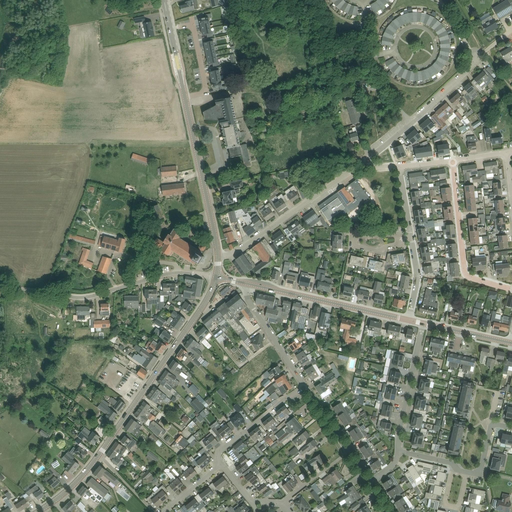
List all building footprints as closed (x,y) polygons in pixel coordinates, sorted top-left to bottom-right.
[(196,0),(195,0),(186,3),(186,4),(181,6),(182,8),(182,9),(181,9),(181,12),(182,12),(183,12),(198,9),(196,0)] [(340,10),(345,3),(344,2),(345,1),(343,0),(337,0),(334,3),(336,5),(337,7),(340,10)] [(376,1),(377,2),(382,9),(383,7),(383,8),(385,6),(388,2),(384,0),(378,0),(376,2),(376,1)] [(511,12),(511,0),(502,0),(501,1),(502,3),(493,8),(500,20),(511,12)] [(348,14),(351,6),(350,6),(350,5),(349,4),(348,4),(346,3),(346,2),(345,3),(340,10),(342,11),(344,12),(348,14)] [(382,9),(377,2),(375,3),(375,2),(373,3),(373,4),(371,5),(370,5),(374,13),(377,12),(378,11),(382,9)] [(357,17),(357,16),(358,7),(358,8),(356,8),(356,7),(355,6),(351,6),(352,5),(351,5),(351,6),(348,14),(351,15),(352,15),(357,16),(357,17)] [(414,22),(417,22),(417,21),(418,13),(418,12),(417,12),(417,9),(413,10),(413,13),(409,13),(410,21),(412,21),(412,22),(414,22)] [(407,23),(410,22),(410,23),(411,23),(410,21),(409,13),(408,13),(407,14),(404,15),(400,16),(404,24),(405,23),(406,24),(407,23)] [(420,22),(423,23),(424,22),(426,14),(424,14),(422,13),(418,13),(417,21),(419,21),(418,22),(420,22)] [(199,19),(200,25),(209,23),(208,17),(211,17),(210,14),(204,15),(205,18),(199,19)] [(430,25),(434,18),(435,17),(434,18),(433,17),(430,16),(426,14),(424,22),(425,23),(426,24),(429,25),(429,26),(430,25)] [(396,19),(393,21),(398,27),(400,27),(402,26),(404,24),(404,25),(405,25),(404,24),(400,16),(399,17),(396,19)] [(498,27),(497,26),(494,19),(493,20),(491,16),(481,22),(483,26),(487,33),(493,29),(493,30),(498,27)] [(140,22),(141,28),(144,28),(146,37),(146,38),(155,36),(155,35),(154,30),(153,27),(152,22),(146,23),(145,21),(146,21),(145,17),(135,19),(136,23),(140,22)] [(432,28),(434,30),(435,29),(441,24),(442,23),(441,23),(441,24),(440,22),(438,21),(434,18),(430,25),(431,26),(431,27),(432,28)] [(398,27),(393,21),(392,21),(393,22),(392,23),(391,23),(390,25),(387,28),(394,33),(395,31),(396,32),(397,31),(399,28),(399,29),(399,28),(398,27)] [(441,24),(435,29),(436,30),(435,31),(436,33),(436,32),(438,35),(438,36),(439,35),(446,31),(447,31),(446,31),(445,30),(445,29),(444,27),(441,24)] [(210,28),(201,30),(202,35),(206,35),(207,38),(213,36),(212,33),(211,33),(210,28)] [(394,33),(387,28),(386,28),(387,28),(386,30),(385,32),(383,36),(391,39),(392,37),(393,38),(393,36),(394,33),(395,34),(395,33),(394,33)] [(450,39),(449,39),(449,38),(448,35),(446,31),(439,35),(440,36),(439,37),(439,38),(441,41),(440,41),(440,42),(441,41),(449,40),(450,39)] [(391,42),(392,39),(391,39),(383,36),(383,37),(383,38),(382,41),(382,45),(381,45),(391,46),(390,45),(390,44),(391,44),(391,42)] [(205,48),(214,46),(213,41),(214,41),(213,38),(207,39),(208,42),(204,43),(205,48)] [(449,40),(441,41),(442,43),(441,43),(441,45),(441,48),(442,48),(450,48),(451,48),(450,48),(450,46),(450,44),(449,40)] [(507,63),(511,60),(511,49),(511,47),(501,53),(507,63)] [(450,48),(442,48),(442,50),(441,49),(440,51),(441,51),(440,54),(439,54),(441,55),(448,57),(449,57),(448,57),(449,55),(449,53),(450,48)] [(439,57),(437,60),(438,61),(445,65),(445,66),(445,65),(445,64),(446,64),(447,61),(448,57),(441,55),(440,56),(439,56),(438,57),(439,57)] [(218,62),(216,57),(207,59),(208,64),(212,64),(213,67),(219,65),(218,62)] [(385,63),(386,63),(387,64),(386,64),(388,66),(391,70),(396,64),(396,63),(395,61),(393,58),(394,58),(385,63)] [(445,65),(438,61),(437,62),(436,61),(435,63),(433,65),(432,65),(433,66),(439,72),(439,73),(439,72),(440,71),(442,69),(445,65)] [(394,73),(397,76),(402,69),(401,68),(401,67),(400,66),(397,64),(398,64),(398,63),(396,64),(391,70),(390,70),(391,70),(392,71),(394,73)] [(432,78),(432,77),(433,76),(435,75),(439,72),(433,66),(432,67),(432,66),(430,67),(428,69),(427,69),(428,70),(431,77),(432,78)] [(210,72),(211,77),(220,75),(219,70),(220,70),(219,67),(213,68),(214,71),(210,72)] [(491,75),(492,75),(494,78),(497,77),(494,73),(489,67),(486,70),(491,75)] [(402,69),(397,76),(398,76),(399,76),(399,77),(401,78),(401,77),(405,79),(408,72),(407,71),(407,70),(405,69),(402,68),(403,68),(402,68),(402,69)] [(414,81),(415,73),(413,73),(413,72),(411,71),(408,71),(409,70),(408,70),(408,72),(405,79),(405,80),(406,79),(407,80),(410,80),(414,81)] [(424,70),(421,71),(421,72),(423,80),(423,81),(423,80),(425,80),(427,79),(431,77),(428,70),(426,70),(424,70)] [(419,81),(423,80),(421,72),(420,72),(420,71),(418,72),(415,72),(415,71),(415,73),(414,81),(414,82),(414,81),(416,81),(419,81)] [(487,85),(491,81),(494,79),(489,74),(487,76),(483,72),(479,75),(484,81),(487,85)] [(480,85),(484,81),(479,75),(474,80),(471,82),(474,88),(476,86),(480,91),(483,89),(480,85)] [(221,81),(212,83),(213,88),(219,87),(220,90),(226,89),(226,85),(223,86),(221,81)] [(343,86),(346,91),(352,87),(349,82),(343,86)] [(471,96),(473,94),(476,92),(474,89),(470,83),(464,88),(468,93),(464,96),(468,102),(472,98),(471,96)] [(459,93),(454,97),(459,103),(462,101),(464,104),(466,102),(459,93)] [(450,101),(457,110),(459,108),(457,105),(459,103),(454,97),(450,101)] [(244,167),(251,166),(247,145),(240,146),(238,138),(240,137),(239,131),(237,132),(235,125),(236,125),(230,98),(229,98),(222,100),(216,101),(217,106),(215,107),(213,108),(211,109),(212,109),(210,109),(210,110),(208,110),(208,111),(206,111),(206,112),(204,112),(205,120),(207,119),(208,120),(210,119),(210,120),(212,119),(212,120),(214,119),(214,120),(216,120),(218,120),(220,120),(221,125),(223,125),(223,127),(225,136),(224,136),(225,139),(227,149),(229,148),(231,158),(242,155),(244,167)] [(353,125),(362,122),(359,112),(360,112),(359,112),(359,109),(359,108),(358,109),(358,106),(358,105),(356,99),(346,102),(353,125)] [(447,103),(441,108),(448,116),(454,112),(447,103)] [(308,113),(307,107),(296,110),(297,115),(308,113)] [(451,124),(447,120),(450,118),(448,116),(441,108),(436,113),(440,118),(435,122),(439,126),(442,130),(443,132),(445,134),(446,135),(449,132),(446,129),(451,124)] [(457,112),(455,113),(454,114),(460,121),(463,119),(463,118),(457,111),(457,112)] [(482,123),(487,120),(484,114),(480,116),(478,114),(477,114),(482,123)] [(424,122),(430,129),(435,126),(429,119),(424,122)] [(472,125),(474,129),(481,124),(479,120),(472,125)] [(430,129),(424,122),(420,126),(426,133),(430,129)] [(467,124),(466,124),(461,128),(458,129),(461,134),(470,128),(467,124)] [(501,137),(492,139),(490,129),(491,129),(491,128),(485,129),(487,143),(492,142),(492,144),(503,143),(503,137),(501,137)] [(351,135),(350,135),(352,141),(359,139),(357,133),(354,134),(353,130),(349,131),(351,135)] [(415,130),(411,133),(417,140),(421,137),(415,130)] [(412,144),(417,140),(411,133),(407,137),(412,144)] [(467,137),(467,140),(469,150),(477,149),(476,143),(478,141),(475,136),(467,137)] [(396,154),(404,150),(402,145),(394,148),(396,154)] [(404,150),(396,154),(398,159),(406,156),(404,150)] [(148,165),(151,159),(133,153),(131,160),(148,165)] [(486,174),(497,173),(497,168),(498,168),(497,162),(485,164),(486,174)] [(471,175),(476,175),(478,174),(476,165),(463,167),(464,174),(465,181),(470,180),(469,174),(471,174),(471,175)] [(177,166),(161,168),(158,169),(158,175),(162,175),(162,177),(178,175),(177,166)] [(427,173),(428,180),(432,180),(446,178),(446,177),(445,169),(431,171),(431,172),(427,173)] [(418,184),(418,182),(418,181),(424,180),(423,173),(409,175),(410,183),(411,183),(411,185),(411,189),(418,188),(418,184)] [(244,187),(242,180),(230,183),(232,190),(244,187)] [(351,186),(346,189),(349,193),(354,190),(356,193),(359,197),(363,203),(369,198),(365,192),(366,190),(365,189),(363,190),(359,184),(356,180),(350,184),(350,185),(351,186)] [(162,186),(163,196),(186,193),(184,183),(162,186)] [(286,194),(283,196),(285,198),(288,196),(290,200),(292,202),(299,197),(296,193),(295,192),(298,190),(294,185),(289,189),(290,189),(285,192),(286,194)] [(439,186),(436,187),(429,188),(430,197),(434,196),(433,190),(435,190),(439,189),(439,186)] [(319,206),(321,210),(328,220),(331,224),(350,214),(349,213),(364,203),(363,203),(359,197),(354,200),(354,199),(351,196),(349,193),(346,189),(346,188),(345,187),(344,188),(343,188),(340,190),(339,191),(338,192),(339,192),(336,195),(335,194),(326,201),(325,202),(319,206)] [(430,191),(429,188),(417,188),(418,191),(411,193),(412,199),(423,197),(423,194),(422,191),(430,191)] [(239,189),(223,193),(225,199),(223,200),(224,201),(223,201),(223,202),(222,202),(223,203),(223,204),(224,204),(224,205),(237,202),(236,195),(240,194),(239,189)] [(488,196),(488,199),(491,199),(495,198),(495,196),(502,195),(502,189),(494,190),(494,193),(489,193),(490,196),(488,196)] [(279,201),(274,204),(276,207),(279,211),(287,206),(285,203),(282,200),(285,198),(283,196),(282,194),(277,197),(279,201)] [(421,204),(424,203),(424,199),(423,197),(412,199),(413,205),(421,204)] [(267,209),(262,213),(267,220),(274,215),(271,210),(274,208),(270,203),(265,206),(267,209)] [(158,205),(153,207),(153,208),(154,211),(154,212),(156,215),(156,216),(157,219),(157,220),(158,220),(162,218),(163,218),(158,205)] [(490,214),(491,216),(498,216),(497,213),(504,213),(503,206),(496,207),(496,211),(491,211),(492,214),(490,214)] [(245,208),(235,211),(237,218),(242,217),(248,226),(243,229),(245,232),(247,234),(248,236),(258,229),(257,227),(259,226),(263,223),(258,217),(259,216),(256,213),(255,214),(254,214),(253,215),(252,217),(251,217),(245,208)] [(313,210),(303,218),(307,224),(308,224),(310,228),(311,227),(320,221),(323,225),(326,223),(322,216),(319,219),(318,217),(318,216),(314,211),(313,210)] [(234,211),(229,212),(231,223),(237,222),(234,211)] [(427,218),(426,215),(415,217),(416,224),(424,222),(424,225),(434,224),(434,221),(424,222),(424,218),(427,218)] [(498,218),(498,216),(491,216),(491,217),(486,217),(487,220),(491,220),(492,222),(495,221),(495,225),(505,224),(505,218),(498,218)] [(289,228),(288,228),(289,228),(289,229),(290,231),(292,233),(293,234),(298,230),(301,233),(306,230),(303,226),(302,227),(298,221),(298,222),(297,222),(296,221),(293,225),(289,227),(289,228)] [(417,230),(419,236),(429,234),(428,228),(435,227),(434,224),(424,225),(425,228),(417,230)] [(492,234),(495,234),(499,233),(499,231),(506,230),(505,224),(495,225),(495,229),(493,229),(493,231),(492,231),(492,234)] [(224,229),(224,230),(225,234),(228,243),(235,241),(230,227),(224,229)] [(157,238),(153,244),(162,249),(161,250),(169,255),(170,255),(171,256),(174,252),(180,256),(186,259),(195,265),(196,262),(200,264),(201,263),(204,257),(201,255),(203,252),(201,251),(202,250),(203,250),(204,250),(206,247),(205,246),(203,244),(201,245),(200,247),(200,249),(200,250),(194,247),(182,239),(183,236),(184,235),(183,234),(183,233),(175,228),(173,230),(172,230),(171,232),(172,233),(170,235),(169,234),(165,241),(164,242),(161,240),(159,239),(157,238)] [(281,231),(271,238),(274,242),(274,243),(276,244),(282,240),(282,241),(286,238),(283,235),(281,231)] [(345,233),(333,232),(333,242),(342,243),(342,239),(344,239),(345,233)] [(70,234),(68,239),(94,246),(96,241),(70,234)] [(287,235),(292,242),(296,239),(294,236),(293,237),(291,234),(288,236),(287,235)] [(420,242),(427,241),(427,237),(430,237),(429,234),(419,236),(420,242)] [(496,236),(495,234),(492,234),(493,234),(487,235),(487,236),(488,236),(488,239),(493,238),(493,239),(499,239),(499,243),(507,242),(506,235),(496,236)] [(101,236),(99,245),(102,246),(102,247),(117,251),(122,252),(126,239),(120,238),(119,241),(101,236)] [(253,248),(258,255),(262,262),(268,269),(275,264),(273,261),(278,257),(275,252),(274,252),(270,246),(268,243),(265,239),(253,248)] [(342,245),(342,243),(333,242),(332,251),(344,252),(344,245),(342,245)] [(433,252),(432,248),(437,247),(437,246),(437,243),(431,243),(428,244),(428,247),(421,248),(422,254),(433,252)] [(83,250),(78,263),(92,269),(94,263),(87,260),(91,250),(83,247),(82,250),(83,250)] [(399,263),(406,262),(409,261),(407,251),(401,252),(401,253),(398,254),(399,263)] [(246,252),(236,260),(246,274),(253,269),(259,276),(268,269),(262,262),(256,266),(251,260),(246,252)] [(285,252),(283,260),(290,261),(291,257),(292,257),(293,254),(285,252)] [(423,261),(431,259),(430,256),(433,255),(433,252),(422,254),(423,261)] [(346,264),(355,266),(357,257),(355,256),(355,254),(349,253),(346,264)] [(386,261),(385,271),(388,270),(388,268),(397,266),(396,264),(399,263),(398,254),(395,254),(394,253),(388,254),(386,261)] [(103,256),(98,271),(107,274),(112,259),(103,256)] [(361,257),(357,257),(355,266),(359,266),(358,271),(364,273),(368,257),(361,256),(361,257)] [(486,257),(479,258),(481,270),(485,270),(484,265),(487,265),(486,262),(489,262),(489,256),(486,256),(486,257)] [(368,268),(375,270),(377,261),(373,260),(374,258),(368,257),(364,273),(367,273),(368,268)] [(384,272),(385,271),(386,261),(380,260),(380,262),(377,261),(375,270),(384,272)] [(285,261),(282,275),(287,276),(288,275),(288,272),(289,272),(291,263),(285,261)] [(439,261),(433,262),(431,262),(432,266),(424,267),(425,274),(433,273),(432,269),(440,267),(439,261)] [(496,265),(496,264),(492,264),(493,270),(496,270),(497,273),(499,273),(499,277),(503,276),(502,265),(496,265)] [(460,275),(459,268),(447,270),(448,276),(447,276),(447,282),(453,281),(453,276),(460,275)] [(402,281),(409,282),(410,277),(402,275),(402,272),(396,270),(395,273),(399,274),(398,281),(402,281)] [(287,277),(286,282),(294,284),(295,280),(297,281),(299,274),(289,272),(288,272),(288,275),(287,276),(287,277)] [(330,292),(331,287),(332,284),(324,282),(325,275),(317,273),(316,280),(319,281),(317,289),(330,292)] [(301,277),(299,285),(309,287),(310,282),(314,283),(315,277),(308,275),(308,278),(301,277)] [(184,295),(183,297),(184,297),(191,299),(191,295),(192,295),(200,297),(203,280),(195,278),(194,278),(187,277),(186,277),(185,282),(186,282),(188,282),(188,284),(193,285),(192,289),(185,288),(184,295)] [(373,289),(372,296),(376,296),(374,302),(382,304),(384,296),(379,295),(380,290),(382,283),(375,281),(373,289)] [(409,282),(402,281),(401,288),(408,289),(409,282)] [(169,284),(169,294),(170,294),(170,295),(172,295),(172,294),(172,292),(175,292),(175,295),(179,295),(179,292),(179,284),(176,284),(169,284)] [(223,296),(231,289),(228,285),(220,292),(223,296)] [(353,289),(346,287),(343,295),(351,297),(353,289)] [(369,295),(372,296),(373,289),(367,287),(366,291),(360,290),(358,298),(368,300),(368,301),(369,295)] [(398,290),(393,288),(392,289),(390,289),(389,296),(392,297),(392,293),(397,294),(398,290)] [(423,306),(421,305),(419,312),(426,313),(431,290),(426,289),(423,306)] [(431,290),(426,313),(436,315),(438,308),(434,308),(436,297),(431,296),(432,290),(431,290)] [(228,302),(227,304),(238,318),(246,328),(251,334),(260,327),(256,330),(254,327),(255,327),(254,326),(250,321),(254,318),(250,312),(249,310),(246,307),(247,306),(241,298),(242,298),(239,294),(237,294),(234,297),(230,299),(230,300),(228,302)] [(258,294),(256,303),(268,306),(265,317),(269,317),(273,318),(277,319),(277,318),(279,310),(277,310),(278,307),(279,300),(275,299),(276,298),(258,294)] [(125,305),(125,306),(133,306),(133,307),(139,307),(139,304),(139,297),(125,297),(125,302),(125,305)] [(406,301),(395,299),(393,306),(403,308),(403,305),(405,306),(406,301)] [(278,307),(277,310),(279,310),(277,318),(286,320),(288,314),(288,313),(289,308),(290,309),(292,302),(284,300),(284,301),(283,305),(283,308),(278,307)] [(182,307),(180,310),(182,311),(186,314),(188,311),(189,312),(193,306),(187,302),(186,301),(182,307)] [(238,335),(238,334),(243,341),(248,337),(243,330),(246,328),(238,318),(227,304),(226,302),(224,304),(217,309),(222,315),(224,317),(238,335)] [(294,302),(290,321),(293,321),(292,328),(297,329),(304,331),(305,324),(304,324),(307,313),(308,314),(309,309),(302,308),(303,304),(294,302)] [(102,311),(101,311),(101,316),(110,316),(110,311),(110,304),(101,304),(102,311)] [(77,315),(77,320),(83,321),(83,320),(86,320),(86,316),(90,316),(90,307),(77,307),(77,315)] [(316,316),(320,316),(321,308),(315,307),(313,315),(311,314),(310,317),(316,319),(316,316)] [(472,316),(469,315),(468,322),(476,324),(478,317),(477,317),(479,309),(474,308),(472,316)] [(216,310),(210,315),(214,321),(215,320),(216,320),(219,324),(224,320),(221,316),(222,315),(217,309),(216,310)] [(461,317),(462,312),(462,311),(461,310),(460,310),(459,310),(458,310),(457,311),(457,312),(451,311),(449,318),(458,320),(459,316),(461,317)] [(174,311),(171,315),(175,319),(182,325),(186,320),(186,319),(174,311)] [(503,321),(503,320),(503,319),(503,317),(501,317),(500,320),(495,318),(496,314),(497,311),(493,311),(491,322),(494,322),(493,328),(501,330),(503,321)] [(326,331),(327,330),(328,327),(329,328),(331,320),(328,319),(329,314),(326,313),(326,312),(323,312),(323,313),(323,312),(319,329),(320,330),(326,331)] [(210,315),(202,321),(209,329),(213,326),(211,324),(216,320),(215,320),(214,321),(210,315)] [(488,327),(490,320),(487,319),(488,316),(483,315),(483,318),(482,318),(481,325),(488,327)] [(170,317),(167,322),(178,330),(179,330),(178,330),(182,325),(175,319),(175,320),(170,317)] [(157,319),(154,323),(161,328),(164,324),(157,319)] [(349,334),(350,332),(351,326),(355,327),(356,322),(352,321),(342,319),(340,328),(346,329),(343,341),(347,342),(347,344),(356,346),(357,339),(349,338),(350,335),(349,334)] [(503,319),(503,320),(503,321),(501,330),(508,331),(509,326),(510,326),(511,322),(508,321),(508,320),(503,319)] [(365,331),(368,332),(368,334),(374,335),(374,334),(375,331),(377,322),(371,320),(370,326),(366,325),(365,331)] [(375,331),(374,334),(383,336),(385,329),(381,329),(383,323),(377,322),(375,331)] [(385,329),(383,336),(389,337),(393,338),(393,335),(395,326),(389,325),(388,330),(385,329)] [(197,333),(196,334),(201,339),(201,340),(200,341),(201,342),(203,344),(208,349),(211,346),(209,344),(208,345),(205,341),(208,340),(204,336),(205,335),(209,332),(208,330),(204,326),(204,327),(204,326),(203,326),(201,328),(201,329),(202,329),(200,330),(199,330),(197,332),(197,333)] [(221,326),(212,333),(216,338),(224,332),(225,332),(221,326)] [(395,326),(393,335),(396,336),(396,338),(399,339),(402,340),(403,334),(400,333),(401,327),(395,326)] [(162,328),(158,334),(158,335),(168,342),(168,341),(169,341),(171,340),(170,338),(171,338),(172,337),(172,336),(167,333),(168,332),(166,330),(166,331),(162,328)] [(403,334),(402,340),(407,341),(409,338),(412,339),(412,338),(414,338),(415,334),(413,333),(414,330),(408,329),(407,334),(403,334)] [(277,335),(279,338),(287,333),(285,330),(277,335)] [(228,337),(224,332),(216,339),(220,343),(228,337)] [(114,333),(109,340),(114,343),(119,336),(114,333)] [(313,342),(315,335),(306,333),(306,336),(309,341),(313,342)] [(251,340),(248,337),(243,341),(248,347),(250,345),(251,344),(252,344),(253,344),(257,351),(264,347),(260,341),(263,339),(260,335),(252,340),(252,341),(251,340)] [(191,337),(184,346),(195,354),(194,355),(193,356),(198,360),(201,356),(203,354),(198,350),(194,346),(197,342),(191,337)] [(432,351),(434,352),(436,352),(439,340),(432,338),(430,346),(433,346),(432,351)] [(149,341),(146,346),(148,347),(149,348),(146,351),(150,354),(151,354),(152,354),(155,349),(156,349),(162,354),(167,346),(161,342),(159,344),(154,340),(154,341),(153,341),(152,343),(149,341)] [(439,340),(436,352),(438,353),(440,353),(441,348),(444,349),(445,341),(439,340)] [(297,344),(295,341),(289,345),(293,351),(302,346),(299,342),(297,344)] [(135,354),(132,358),(143,365),(150,370),(158,359),(152,354),(151,354),(150,354),(146,351),(142,349),(137,345),(134,349),(143,355),(148,358),(147,360),(142,357),(138,354),(137,355),(135,354)] [(250,353),(244,346),(240,349),(246,357),(250,353)] [(177,356),(177,357),(181,360),(181,361),(188,352),(187,352),(182,348),(177,356)] [(485,355),(489,356),(490,350),(482,348),(479,360),(483,361),(485,355)] [(390,353),(389,358),(391,359),(394,359),(404,361),(405,357),(405,356),(400,355),(400,352),(394,350),(391,350),(390,353)] [(296,356),(299,361),(306,356),(303,351),(296,356)] [(498,362),(503,363),(505,353),(498,351),(496,359),(499,360),(498,362)] [(191,353),(189,356),(194,361),(196,364),(199,362),(196,359),(191,353)] [(449,366),(451,367),(453,367),(456,354),(449,353),(447,361),(450,361),(449,366)] [(453,367),(455,368),(457,368),(458,363),(461,364),(462,356),(456,354),(453,367)] [(302,366),(309,361),(306,356),(299,361),(302,366)] [(462,369),(464,370),(466,370),(469,357),(462,356),(461,364),(463,364),(462,369)] [(466,370),(468,370),(470,371),(471,366),(474,367),(476,359),(469,357),(466,370)] [(391,359),(389,367),(391,367),(397,369),(397,366),(402,367),(403,366),(404,361),(394,359),(391,359)] [(426,359),(425,366),(437,369),(438,367),(438,365),(433,364),(434,361),(426,359)] [(169,367),(180,375),(183,371),(182,370),(179,368),(177,366),(179,364),(174,360),(169,367)] [(274,373),(276,376),(282,372),(278,366),(272,370),(273,371),(269,373),(271,375),(274,373)] [(305,370),(308,375),(316,371),(312,366),(305,370)] [(437,371),(437,369),(425,366),(423,373),(431,375),(431,372),(436,373),(437,371)] [(388,370),(387,375),(400,378),(401,374),(401,373),(396,372),(397,369),(391,367),(389,367),(388,370)] [(341,377),(336,368),(333,370),(338,378),(341,377)] [(132,369),(131,371),(132,372),(135,374),(135,373),(138,375),(138,374),(144,378),(148,372),(142,369),(139,373),(135,370),(132,369)] [(168,382),(170,380),(173,383),(174,383),(177,385),(180,382),(176,379),(177,378),(167,370),(162,376),(168,382)] [(308,375),(308,376),(311,381),(319,376),(316,371),(308,375)] [(325,387),(336,380),(337,379),(332,372),(322,378),(325,381),(315,387),(321,395),(323,398),(332,393),(329,389),(327,390),(325,387)] [(276,389),(279,388),(283,385),(283,384),(288,381),(284,375),(276,380),(279,385),(276,387),(273,384),(266,390),(270,394),(276,389)] [(387,375),(386,381),(387,381),(387,384),(393,385),(394,383),(398,384),(399,383),(400,378),(387,375)] [(168,382),(162,376),(158,382),(171,392),(170,392),(175,396),(177,394),(176,393),(177,392),(169,385),(167,383),(168,382)] [(434,379),(432,378),(428,377),(427,380),(422,379),(420,385),(430,387),(431,382),(433,382),(434,379)] [(262,384),(265,387),(271,382),(268,379),(262,384)] [(283,385),(279,388),(283,395),(288,392),(287,391),(292,388),(288,381),(283,384),(283,385)] [(384,383),(382,392),(383,392),(396,395),(397,391),(397,390),(397,389),(392,388),(393,385),(387,384),(384,383)] [(199,390),(194,384),(189,388),(194,395),(199,390)] [(429,393),(430,387),(420,385),(419,391),(424,392),(424,395),(430,396),(430,394),(429,393)] [(462,392),(471,394),(472,389),(463,387),(460,386),(459,392),(462,392)] [(169,399),(167,397),(164,394),(155,387),(147,397),(156,404),(161,398),(164,401),(164,400),(167,402),(169,399)] [(267,410),(272,406),(278,402),(276,400),(279,398),(278,397),(276,392),(271,395),(272,395),(269,397),(272,402),(265,407),(267,410)] [(379,397),(378,400),(383,401),(389,402),(390,399),(395,400),(395,399),(396,395),(383,392),(382,398),(379,397)] [(416,403),(425,405),(426,399),(429,400),(430,396),(424,395),(423,398),(418,397),(416,403)] [(120,412),(121,410),(126,404),(120,399),(118,401),(113,398),(112,397),(109,400),(115,405),(114,407),(120,412)] [(194,401),(191,404),(198,413),(205,407),(197,398),(194,401)] [(209,398),(203,404),(206,407),(212,401),(209,398)] [(338,405),(333,408),(336,413),(341,410),(344,408),(342,405),(344,403),(341,398),(336,401),(338,405)] [(118,414),(108,407),(110,404),(103,399),(101,402),(102,402),(98,407),(107,414),(114,419),(118,415),(118,414)] [(144,401),(140,408),(145,412),(147,410),(150,413),(153,409),(150,407),(151,406),(144,401)] [(376,402),(375,408),(379,409),(383,410),(392,412),(393,407),(393,406),(390,405),(388,405),(389,402),(383,401),(382,404),(380,403),(376,402)] [(238,413),(231,419),(237,427),(245,421),(239,413),(243,410),(237,403),(233,407),(238,413)] [(420,410),(420,413),(426,414),(427,411),(428,411),(429,405),(425,405),(416,403),(415,408),(420,410)] [(285,406),(281,409),(288,418),(290,417),(288,414),(290,412),(285,406)] [(343,413),(338,416),(342,421),(350,415),(352,414),(350,411),(348,408),(346,406),(344,408),(341,410),(343,413)] [(140,408),(134,415),(145,424),(149,419),(146,417),(150,413),(147,410),(145,412),(140,408)] [(281,409),(276,413),(282,420),(284,418),(286,420),(288,418),(281,409)] [(380,415),(379,418),(385,419),(386,416),(391,417),(391,416),(392,412),(383,410),(382,415),(380,415)] [(146,417),(149,419),(152,422),(153,420),(156,417),(150,413),(146,417)] [(414,414),(412,420),(421,422),(422,423),(424,417),(425,417),(426,414),(420,413),(419,416),(414,414)] [(97,421),(102,426),(104,423),(105,424),(108,421),(111,424),(111,423),(114,419),(107,414),(104,418),(102,416),(99,419),(99,418),(97,421)] [(350,415),(342,421),(345,426),(350,423),(352,426),(357,422),(354,417),(351,418),(350,415)] [(272,416),(267,420),(275,429),(277,428),(274,425),(277,423),(272,416)] [(284,429),(275,436),(276,437),(278,439),(299,422),(294,417),(288,422),(286,424),(287,426),(289,428),(285,431),(284,429)] [(377,426),(378,426),(381,427),(385,428),(385,431),(390,432),(392,425),(391,425),(392,423),(388,423),(385,422),(385,419),(379,418),(378,423),(377,426)] [(141,431),(139,430),(142,426),(132,419),(125,428),(137,437),(141,431)] [(158,436),(161,433),(164,435),(166,432),(164,430),(153,420),(152,422),(148,427),(158,436)] [(267,420),(263,423),(268,430),(271,428),(273,431),(275,429),(267,420)] [(454,426),(455,426),(464,428),(464,429),(465,423),(455,421),(454,426)] [(223,423),(221,425),(229,434),(230,433),(232,431),(225,422),(223,423)] [(299,422),(278,439),(278,440),(280,442),(281,443),(293,434),(294,433),(292,431),(294,430),(293,430),(294,429),(295,430),(297,433),(303,428),(299,422)] [(354,429),(349,432),(352,437),(362,430),(359,425),(357,422),(352,426),(354,429)] [(214,426),(211,429),(217,436),(220,434),(223,438),(224,438),(226,436),(229,434),(221,425),(220,425),(216,428),(214,426)] [(100,437),(93,431),(92,433),(85,427),(83,431),(82,430),(78,437),(83,441),(85,438),(87,439),(94,445),(100,437)] [(258,427),(254,431),(261,440),(263,439),(263,438),(261,436),(264,434),(262,432),(258,427)] [(213,435),(208,439),(214,446),(218,442),(215,438),(217,436),(211,429),(209,431),(211,433),(213,435)] [(39,433),(47,438),(49,435),(41,430),(39,433)] [(362,430),(352,437),(356,442),(360,439),(362,442),(368,439),(366,436),(367,435),(364,430),(363,431),(362,430)] [(254,431),(249,434),(255,441),(257,439),(260,442),(261,440),(254,431)] [(299,436),(293,441),(295,444),(297,442),(299,445),(310,436),(306,431),(300,437),(299,436)] [(415,433),(413,439),(422,441),(423,441),(425,435),(426,436),(426,433),(421,431),(420,434),(415,433)] [(159,439),(152,434),(149,437),(155,443),(159,439)] [(498,438),(496,444),(500,445),(501,443),(506,444),(508,435),(503,434),(501,439),(498,438)] [(181,435),(176,441),(179,444),(184,438),(181,435)] [(131,449),(137,441),(132,437),(130,439),(126,436),(121,441),(131,449)] [(184,438),(179,444),(184,449),(190,443),(184,438)] [(202,440),(199,442),(201,444),(203,447),(206,445),(209,449),(214,446),(208,439),(204,442),(202,440)] [(365,445),(360,448),(363,453),(371,448),(369,446),(371,444),(370,443),(368,439),(362,442),(365,445)] [(301,450),(298,452),(302,456),(304,454),(307,451),(308,453),(311,450),(318,445),(313,440),(301,450)] [(127,449),(121,446),(122,445),(116,441),(112,447),(118,451),(117,452),(121,456),(122,456),(127,449)] [(234,448),(228,452),(231,456),(229,457),(233,461),(234,459),(236,462),(244,455),(242,453),(240,455),(238,452),(246,446),(241,441),(234,447),(234,448)] [(84,445),(81,442),(79,444),(78,445),(80,446),(75,452),(83,459),(86,454),(87,452),(82,448),(84,445)] [(119,467),(122,463),(123,462),(121,460),(120,458),(121,456),(117,452),(118,451),(112,447),(107,455),(113,460),(111,461),(119,467)] [(295,447),(290,452),(293,456),(299,451),(295,447)] [(204,448),(199,452),(203,456),(201,458),(207,465),(211,461),(208,457),(210,455),(207,451),(206,450),(204,448)] [(371,448),(363,453),(366,459),(371,455),(373,459),(379,455),(380,454),(381,454),(378,450),(376,452),(376,451),(375,450),(373,451),(371,448)] [(157,462),(159,458),(149,450),(147,454),(148,455),(146,457),(151,461),(153,459),(157,462)] [(79,464),(72,459),(74,456),(68,451),(62,458),(69,464),(65,468),(72,474),(79,464)] [(320,454),(303,465),(306,470),(317,463),(319,466),(326,462),(325,461),(321,454),(320,454)] [(493,458),(491,468),(499,470),(500,466),(502,460),(505,461),(507,456),(498,454),(497,458),(494,458),(493,458)] [(375,462),(370,465),(374,470),(377,468),(378,470),(381,467),(382,467),(381,466),(382,465),(380,462),(382,460),(379,455),(373,459),(375,462)] [(195,460),(192,462),(196,467),(197,467),(199,465),(202,469),(207,465),(201,458),(199,456),(195,460)] [(241,464),(236,468),(241,473),(248,467),(246,464),(249,462),(244,456),(239,461),(240,461),(242,463),(241,464)] [(293,461),(288,465),(292,470),(297,466),(293,461)] [(418,464),(414,467),(417,472),(420,470),(429,472),(431,472),(431,470),(433,465),(430,464),(418,461),(418,463),(418,464)] [(185,463),(183,465),(185,467),(185,468),(186,468),(193,477),(193,476),(197,473),(192,467),(190,468),(188,466),(187,466),(185,463)] [(120,482),(107,471),(100,465),(93,473),(99,479),(102,475),(117,486),(120,482)] [(403,471),(411,484),(416,481),(415,480),(420,476),(420,475),(417,472),(414,467),(414,466),(413,465),(407,468),(409,471),(410,472),(405,475),(405,473),(403,471)] [(433,465),(431,470),(438,472),(436,480),(440,481),(442,481),(444,482),(446,473),(444,473),(442,472),(443,467),(445,468),(447,468),(433,465)] [(59,482),(56,478),(55,477),(58,474),(51,466),(47,469),(51,474),(48,477),(47,476),(43,480),(47,484),(48,483),(53,488),(56,485),(56,486),(59,484),(58,483),(59,482)] [(251,473),(245,477),(249,482),(250,481),(257,476),(260,473),(255,466),(254,467),(249,471),(251,473)] [(186,472),(183,474),(189,480),(193,477),(186,468),(185,468),(185,467),(183,469),(184,469),(186,472)] [(336,469),(323,480),(326,485),(329,483),(330,483),(333,485),(335,484),(337,482),(342,478),(343,477),(336,469)] [(155,478),(148,470),(141,477),(148,485),(155,478)] [(170,472),(165,472),(166,472),(169,476),(171,479),(172,479),(172,480),(179,488),(184,485),(178,478),(177,479),(175,480),(173,477),(174,476),(172,474),(171,472),(170,472)] [(221,478),(218,480),(223,487),(223,486),(225,489),(230,485),(228,483),(227,481),(229,479),(225,473),(224,474),(222,475),(223,476),(222,477),(221,478)] [(257,476),(250,481),(253,485),(254,485),(259,481),(260,483),(265,480),(262,475),(260,473),(257,476)] [(287,477),(285,479),(287,482),(292,489),(297,485),(296,484),(293,480),(292,480),(295,478),(291,474),(287,477)] [(387,481),(383,484),(387,489),(388,489),(389,487),(391,490),(396,487),(399,485),(396,479),(392,482),(390,477),(389,477),(386,480),(387,481)] [(94,490),(100,495),(104,498),(109,492),(92,478),(90,480),(89,479),(88,481),(89,482),(87,484),(93,489),(94,490)] [(133,485),(135,487),(142,480),(141,478),(133,485)] [(429,478),(428,484),(432,485),(435,485),(433,494),(441,496),(443,487),(441,486),(439,486),(440,481),(436,480),(429,478)] [(172,483),(169,485),(175,492),(179,488),(172,480),(172,479),(171,479),(170,480),(170,481),(172,483)] [(213,483),(211,485),(215,490),(217,488),(219,490),(223,487),(218,480),(214,484),(213,483)] [(262,486),(258,489),(261,493),(262,493),(263,492),(269,488),(269,487),(267,485),(269,484),(265,480),(260,483),(262,486)] [(282,481),(278,484),(281,488),(284,487),(288,492),(292,489),(287,482),(285,484),(282,481)] [(27,492),(32,500),(35,497),(37,500),(44,495),(40,490),(38,488),(37,488),(36,485),(27,492)] [(92,492),(83,485),(78,492),(77,492),(81,495),(82,496),(84,497),(86,494),(89,497),(89,496),(94,501),(95,502),(97,499),(100,502),(101,501),(104,498),(94,490),(92,492)] [(159,489),(155,492),(158,496),(163,502),(164,501),(165,501),(166,500),(169,497),(165,493),(165,492),(167,490),(163,485),(159,489)] [(208,489),(204,491),(209,498),(214,494),(216,496),(218,494),(215,490),(211,485),(208,486),(209,488),(208,489)] [(347,494),(338,500),(341,505),(343,504),(346,502),(344,499),(357,491),(353,485),(345,491),(347,493),(347,494)] [(389,493),(388,493),(390,496),(390,495),(392,497),(393,497),(395,496),(396,498),(401,495),(400,494),(404,491),(399,485),(396,487),(391,490),(389,491),(388,492),(389,493)] [(269,488),(263,492),(266,497),(275,490),(274,489),(273,488),(272,489),(270,487),(269,487),(269,488)] [(321,496),(319,497),(320,498),(323,501),(326,499),(334,492),(331,488),(326,493),(325,492),(323,494),(321,496)] [(475,504),(476,503),(477,495),(480,496),(484,497),(486,491),(470,488),(474,489),(473,494),(469,493),(467,502),(471,503),(475,504)] [(199,494),(196,496),(201,501),(203,500),(204,501),(209,498),(204,491),(201,494),(200,495),(199,494)] [(357,491),(344,499),(346,502),(349,500),(352,503),(361,497),(357,491)] [(19,502),(23,509),(29,505),(27,502),(28,501),(30,503),(33,501),(32,500),(27,492),(25,493),(29,496),(24,499),(22,495),(20,497),(22,500),(19,502)] [(151,495),(146,499),(150,504),(153,502),(157,506),(158,507),(160,504),(161,504),(162,503),(163,502),(158,496),(155,492),(151,495)] [(430,508),(438,510),(438,509),(440,501),(436,500),(437,495),(441,496),(432,494),(426,492),(425,498),(429,499),(432,499),(430,508)] [(398,501),(395,503),(396,504),(395,505),(398,508),(406,503),(403,498),(404,497),(402,494),(401,495),(396,498),(398,501)] [(510,496),(504,494),(502,501),(499,500),(497,508),(510,511),(511,503),(508,503),(510,496)] [(194,500),(190,503),(195,509),(196,509),(198,511),(201,510),(205,506),(201,501),(196,496),(194,498),(195,499),(194,500)] [(242,501),(238,505),(240,507),(243,511),(246,511),(250,509),(246,505),(248,503),(244,497),(241,499),(242,499),(243,501),(242,501)] [(302,497),(295,503),(299,508),(300,507),(303,511),(304,511),(310,508),(302,497)] [(83,511),(79,507),(72,499),(71,500),(72,500),(70,502),(69,501),(69,502),(65,505),(62,509),(64,511),(83,511)] [(12,502),(19,511),(23,509),(19,502),(16,504),(14,501),(12,502)] [(2,507),(0,508),(2,511),(11,511),(10,510),(13,508),(10,502),(4,506),(6,509),(4,510),(2,507)] [(354,505),(351,507),(354,511),(357,508),(361,505),(358,502),(354,505)] [(182,507),(181,508),(183,511),(196,511),(198,511),(196,509),(195,509),(190,503),(186,506),(185,505),(182,507)] [(406,503),(398,508),(400,511),(401,511),(404,511),(405,511),(409,511),(413,510),(411,507),(410,508),(406,503)] [(475,504),(471,503),(470,508),(466,507),(465,511),(473,511),(474,509),(477,509),(477,510),(481,510),(483,505),(476,503),(475,504)]
